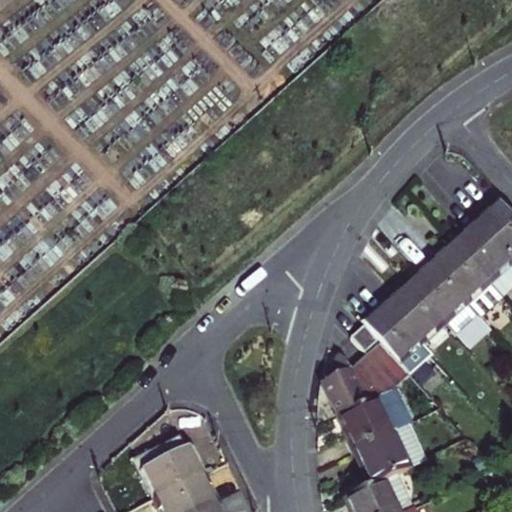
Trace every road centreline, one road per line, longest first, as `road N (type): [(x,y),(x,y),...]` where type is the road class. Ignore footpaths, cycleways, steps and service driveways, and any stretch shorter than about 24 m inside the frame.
road 1 (residential): [(298,511),(295,391),(306,327),(333,252)]
road 2 (residential): [(333,252),(400,155),(511,71)]
road 3 (residential): [(22,511),(185,362)]
road 4 (residential): [(185,362),(260,296),(333,252)]
road 5 (residential): [(185,362),(211,386),(291,511)]
